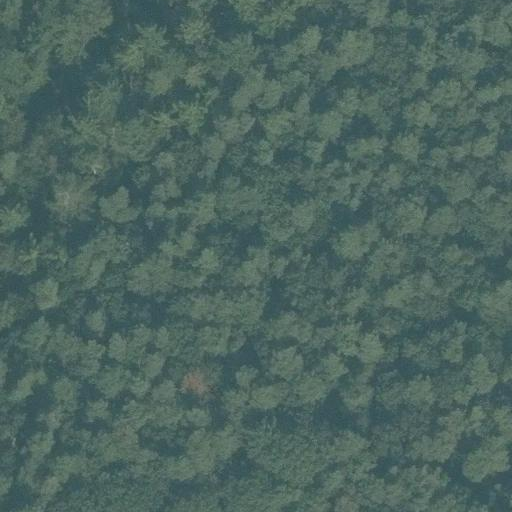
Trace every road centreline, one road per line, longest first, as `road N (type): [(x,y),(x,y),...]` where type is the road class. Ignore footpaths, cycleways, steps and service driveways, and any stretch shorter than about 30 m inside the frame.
road 1 (track): [(240,511),(511,270)]
road 2 (track): [(0,176),(183,0)]
